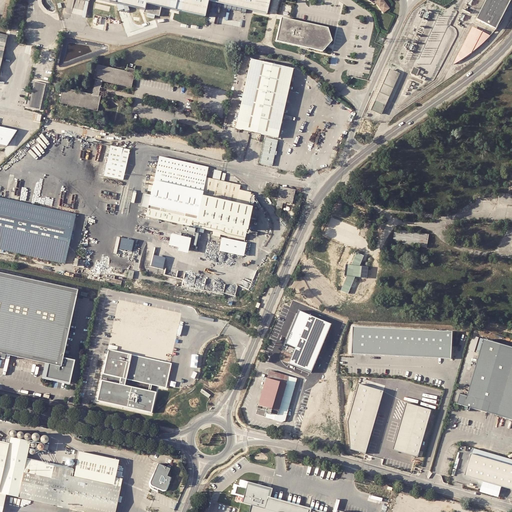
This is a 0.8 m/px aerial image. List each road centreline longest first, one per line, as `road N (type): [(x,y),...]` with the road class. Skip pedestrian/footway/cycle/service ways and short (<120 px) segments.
road 1 (unclassified): [(511,508),(262,439)]
road 2 (tertiary): [(238,383),(312,209),(345,167)]
road 3 (tertiary): [(365,151),(511,39)]
road 4 (tertiary): [(0,404),(160,438)]
road 5 (unclassified): [(404,12),(349,142)]
